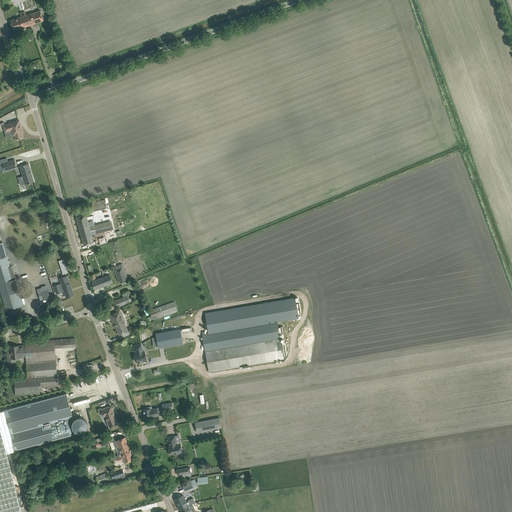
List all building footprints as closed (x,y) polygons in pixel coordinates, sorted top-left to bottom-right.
[(44,20),(41,10),(26,15),(25,11),(20,13),(21,17),(10,21),(14,31),(44,20)] [(54,46),(57,45),(56,43),(60,41),(58,35),(51,38),(54,46)] [(23,132),(19,120),(10,123),(3,125),(5,132),(12,130),(13,135),(15,135),(16,140),(23,138),(21,133),(23,132)] [(0,163),(0,171),(12,168),(10,161),(0,163)] [(25,184),(34,181),(29,163),(20,166),(25,184)] [(81,216),(76,218),(84,245),(94,242),(92,234),(96,233),(111,230),(109,221),(89,226),(86,215),(81,216)] [(3,242),(0,243),(0,289),(6,310),(21,306),(21,305),(23,305),(11,266),(10,266),(3,242)] [(64,259),(59,261),(63,274),(68,273),(64,259)] [(119,282),(128,279),(126,275),(124,269),(122,263),(115,266),(116,270),(114,271),(119,282)] [(95,289),(113,282),(110,275),(92,281),(95,289)] [(54,286),(55,289),(57,294),(61,292),(64,291),(66,297),(73,295),(70,283),(69,283),(67,276),(59,278),(61,283),(58,284),(54,286)] [(41,288),(37,289),(40,300),(43,299),(50,298),(48,289),(42,291),(41,288)] [(129,299),(128,295),(131,294),(130,291),(122,294),(124,297),(108,304),(110,310),(123,304),(132,301),(131,298),(129,299)] [(295,297),(205,313),(208,330),(208,331),(208,333),(223,331),(277,322),(298,318),(298,313),(297,313),(298,313),(302,312),(300,303),(297,303),(296,304),(296,303),(295,297)] [(149,321),(153,320),(177,311),(174,302),(149,310),(151,316),(148,317),(149,321)] [(128,331),(124,322),(125,322),(120,309),(109,314),(115,328),(116,328),(119,335),(128,331)] [(208,333),(202,335),(205,351),(280,339),(279,334),(284,333),(283,326),(278,327),(277,322),(223,331),(208,333)] [(180,329),(156,333),(158,348),(183,344),(180,329)] [(60,339),(25,342),(25,345),(26,357),(55,355),(55,348),(61,347),(60,339)] [(280,339),(205,351),(209,372),(283,359),(283,355),(287,355),(285,342),(281,343),(280,339)] [(142,353),(141,350),(142,349),(141,344),(134,345),(135,351),(136,351),(137,354),(134,355),(136,362),(139,361),(139,362),(147,361),(145,352),(142,353)] [(18,345),(10,346),(10,350),(10,351),(11,359),(15,358),(19,358),(19,357),(26,357),(25,345),(18,346),(18,345)] [(28,377),(14,378),(16,395),(40,393),(40,392),(41,391),(41,389),(41,387),(53,386),(58,385),(55,355),(26,357),(28,377)] [(0,431),(6,453),(15,451),(14,450),(72,435),(68,419),(73,417),(66,393),(0,410),(0,431)] [(153,418),(153,417),(155,416),(156,415),(157,416),(159,415),(158,410),(163,409),(163,411),(173,409),(172,402),(162,404),(162,407),(152,409),(152,407),(146,408),(147,409),(143,410),(145,419),(153,418)] [(111,406),(101,409),(101,408),(98,409),(100,414),(103,413),(104,416),(105,416),(109,427),(118,424),(111,406)] [(73,417),(73,431),(86,431),(86,418),(73,417)] [(197,433),(222,428),(220,418),(195,422),(197,433)] [(0,511),(21,511),(21,509),(6,453),(0,431),(0,511)] [(176,445),(175,436),(168,437),(169,446),(168,446),(170,454),(174,454),(174,455),(182,454),(181,444),(176,445)] [(118,455),(121,454),(130,450),(125,437),(113,441),(118,455)] [(97,447),(102,445),(102,446),(110,443),(108,439),(100,441),(95,443),(97,447)] [(133,460),(130,450),(121,454),(118,455),(116,456),(118,462),(124,460),(125,463),(133,460)] [(122,470),(111,474),(113,478),(124,474),(122,470)] [(97,487),(104,485),(103,483),(110,479),(107,472),(96,477),(97,480),(98,483),(96,484),(97,487)] [(197,485),(194,479),(191,481),(182,485),(185,491),(194,487),(193,486),(197,485)] [(179,497),(175,499),(179,509),(188,505),(193,503),(195,502),(193,498),(188,500),(189,501),(186,502),(183,495),(179,497)] [(188,505),(179,509),(180,509),(181,511),(193,511),(196,511),(193,503),(188,505)]
